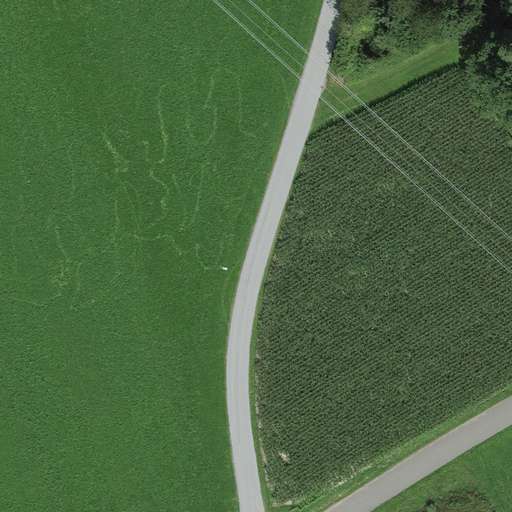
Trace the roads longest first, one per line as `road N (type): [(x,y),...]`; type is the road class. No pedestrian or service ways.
road 1 (residential): [(334,0),(242,319),(241,426),(254,511)]
road 2 (unclassified): [(511,412),(347,511)]
